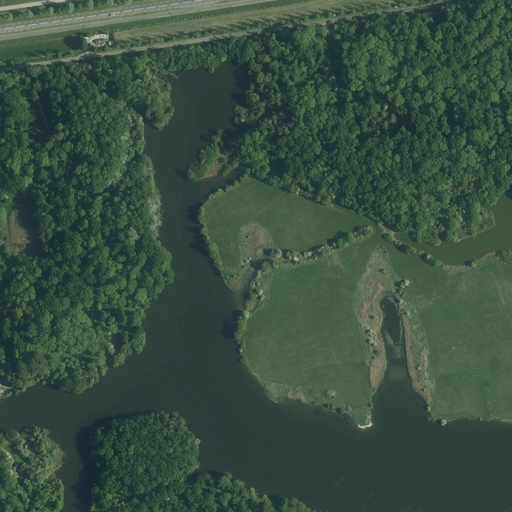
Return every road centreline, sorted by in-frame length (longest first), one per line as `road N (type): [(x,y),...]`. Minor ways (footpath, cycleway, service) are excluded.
road 1 (unclassified): [(0,69),(452,0)]
road 2 (secondary): [(126,11),(0,28)]
